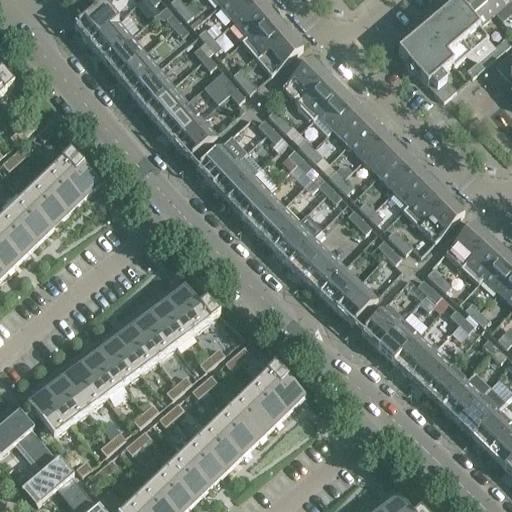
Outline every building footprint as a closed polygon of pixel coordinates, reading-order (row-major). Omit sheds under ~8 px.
[(156,0),(145,0),(146,0),(154,10),(161,5),(156,0)] [(212,0),(220,9),(231,0),(212,0)] [(234,26),(260,4),(257,0),(231,0),(220,9),(234,26)] [(463,0),(457,6),(479,32),(496,18),(480,0),(463,0)] [(480,0),(496,18),(511,4),(508,0),(480,0)] [(171,7),(172,9),(179,16),(185,11),(177,2),(171,7)] [(234,26),(248,42),(274,20),(260,4),(234,26)] [(474,66),(477,67),(480,65),(485,71),(498,61),(492,54),(496,51),(479,32),(457,6),(441,20),(470,54),(477,63),(474,66)] [(75,31),(89,49),(118,24),(104,7),(75,31)] [(193,21),(185,11),(179,16),(187,26),(193,21)] [(175,33),(181,28),(172,18),(166,23),(175,33)] [(271,81),(303,54),(274,20),(248,42),(243,47),(271,81)] [(441,20),(423,34),(452,69),(470,54),(441,20)] [(89,49),(103,65),(132,41),(131,39),(139,33),(128,21),(121,27),(118,24),(89,49)] [(189,37),(187,36),(181,28),(175,33),(183,43),(189,37)] [(198,39),(200,42),(205,47),(207,49),(214,43),(205,34),(198,39)] [(447,85),(442,78),(452,69),(423,34),(398,55),(428,90),(432,87),(438,93),(447,85)] [(103,65),(117,82),(146,57),(132,41),(103,65)] [(222,53),(214,43),(207,49),(213,57),(215,59),(222,53)] [(492,54),(498,61),(511,50),(505,43),(496,51),(492,54)] [(205,47),(194,56),(203,66),(209,61),(213,57),(207,49),(205,47)] [(117,82),(131,98),(160,74),(146,57),(117,82)] [(496,70),(501,77),(511,67),(511,58),(496,70)] [(211,75),(217,70),(209,61),(203,66),(211,75)] [(312,124),(342,95),(311,64),(282,93),(299,110),(297,112),(309,125),(311,123),(312,124)] [(467,75),(473,82),(485,71),(480,65),(477,67),(467,75)] [(511,78),(511,67),(501,77),(506,83),(510,80),(511,78)] [(240,87),(246,82),(237,73),(231,78),(240,87)] [(0,74),(0,102),(14,91),(0,74)] [(131,98),(145,115),(174,90),(160,74),(131,98)] [(222,76),(203,92),(218,109),(231,98),(237,93),(222,76)] [(254,92),(246,82),(240,87),(248,97),(254,92)] [(434,96),(439,102),(452,90),(447,85),(438,93),(434,96)] [(145,115),(160,131),(188,106),(174,90),(145,115)] [(439,102),(444,107),(457,96),(452,90),(439,102)] [(239,108),(245,103),(237,93),(231,98),(239,108)] [(312,124),(312,125),(327,140),(333,134),(357,110),(342,95),(312,124)] [(160,131),(174,148),(202,123),(188,106),(160,131)] [(348,150),(373,125),(357,110),(333,134),(348,150)] [(279,131),(285,126),(276,117),(270,122),(279,131)] [(188,165),(217,140),(202,123),(174,148),(188,165)] [(26,140),(36,132),(30,125),(20,133),(26,140)] [(363,165),(388,141),(373,125),(348,150),(363,165)] [(294,134),(285,126),(279,131),(288,140),(294,134)] [(273,134),(266,127),(260,132),(267,139),(273,134)] [(54,138),(47,130),(38,139),(44,146),(54,138)] [(17,148),(26,140),(20,133),(11,141),(17,148)] [(288,148),(280,141),(273,134),(267,139),(282,154),(288,148)] [(363,165),(378,180),(403,156),(388,141),(363,165)] [(224,148),(196,174),(212,191),(240,165),(246,158),(231,142),(224,148)] [(307,160),(313,154),(306,147),(300,153),(307,160)] [(29,160),(22,152),(12,160),(19,168),(29,160)] [(320,161),(313,154),(307,160),(314,167),(320,161)] [(297,169),(303,164),(294,155),(288,160),(297,169)] [(394,196),(418,171),(403,156),(378,180),(394,196)] [(240,165),(212,191),(227,207),(254,181),(262,173),(247,157),(246,158),(240,165)] [(84,204),(100,188),(70,158),(54,173),(84,204)] [(19,168),(12,160),(3,169),(9,176),(19,168)] [(312,173),(310,171),(303,164),(297,169),(306,178),(312,173)] [(336,178),(343,184),(352,175),(347,170),(339,170),(334,175),(336,178)] [(394,196),(409,211),(433,187),(418,171),(394,196)] [(68,219),(84,204),(54,173),(38,188),(68,219)] [(338,190),(343,185),(336,178),(331,183),(338,190)] [(254,181),(227,207),(242,222),(269,196),(254,181)] [(327,200),(333,194),(324,185),(318,190),(327,200)] [(350,192),(343,185),(338,190),(345,197),(350,192)] [(435,248),(465,218),(433,187),(409,211),(403,216),(435,248)] [(52,234),(68,219),(38,188),(23,203),(52,234)] [(342,203),(340,201),(333,194),(327,200),(336,208),(342,203)] [(269,196),(242,222),(257,238),(284,212),(269,196)] [(37,249),(52,234),(23,203),(7,218),(37,249)] [(359,212),(361,214),(368,221),(374,215),(365,207),(359,212)] [(284,212),(257,238),(273,254),(300,227),(284,212)] [(357,230),(363,224),(354,215),(348,221),(357,230)] [(383,225),(374,215),(368,221),(377,230),(383,225)] [(0,241),(21,264),(37,249),(7,218),(0,225),(0,241)] [(300,227),(273,254),(288,269),(315,242),(322,235),(307,220),(300,227)] [(372,233),(370,231),(363,224),(357,230),(366,239),(372,233)] [(483,283),(506,257),(474,227),(446,258),(478,288),(483,283)] [(395,248),(401,243),(392,234),(386,240),(395,248)] [(0,241),(0,272),(6,279),(21,264),(0,241)] [(315,242),(288,269),(304,285),(330,257),(315,242)] [(411,253),(401,243),(395,248),(406,259),(411,253)] [(387,260),(393,254),(384,245),(378,251),(387,260)] [(401,263),(400,261),(393,254),(387,260),(396,269),(401,263)] [(330,257),(304,285),(320,300),(346,272),(330,257)] [(511,282),(511,262),(506,257),(483,283),(499,297),(511,282)] [(346,272),(320,300),(336,315),(362,287),(346,272)] [(433,275),(427,280),(436,289),(442,283),(433,275)] [(511,282),(499,297),(511,309),(511,282)] [(442,283),(436,289),(446,297),(451,291),(442,283)] [(423,285),(418,291),(427,299),(433,293),(423,285)] [(362,287),(336,315),(352,330),(378,303),(362,287)] [(186,292),(168,305),(193,340),(220,320),(207,306),(200,311),(186,292)] [(436,308),(442,302),(433,293),(427,299),(436,308)] [(193,340),(168,305),(150,318),(176,353),(193,340)] [(470,308),(464,314),(469,319),(475,324),(480,317),(470,308)] [(378,354),(403,325),(387,310),(361,338),(378,354)] [(455,314),(449,320),(459,329),(465,323),(455,314)] [(403,325),(378,354),(394,368),(420,340),(427,332),(411,317),(403,325)] [(480,317),(475,324),(478,327),(483,331),(489,325),(480,317)] [(150,318),(133,331),(158,366),(176,353),(150,318)] [(469,319),(465,323),(474,331),(478,327),(475,324),(469,319)] [(465,323),(459,329),(468,338),(474,331),(465,323)] [(158,366),(133,331),(116,344),(141,378),(158,366)] [(511,347),(502,338),(497,344),(507,354),(511,348),(511,347)] [(410,383),(436,355),(420,340),(394,368),(410,383)] [(141,378),(116,344),(98,357),(124,391),(141,378)] [(492,359),(498,353),(488,344),(483,350),(492,359)] [(235,360),(241,367),(251,359),(245,352),(235,360)] [(209,361),(215,368),(225,360),(219,353),(209,361)] [(507,361),(505,360),(498,353),(492,359),(501,367),(507,361)] [(410,383),(426,398),(451,370),(436,355),(410,383)] [(98,357),(81,370),(106,404),(124,391),(98,357)] [(241,367),(235,360),(225,368),(232,375),(241,367)] [(206,377),(215,368),(209,361),(200,369),(206,377)] [(106,404),(81,370),(64,383),(89,417),(106,404)] [(275,370),(259,386),(289,417),(305,401),(275,370)] [(441,412),(467,385),(451,370),(426,398),(441,412)] [(457,427),(483,400),(490,393),(474,378),(467,385),(441,412),(457,427)] [(202,388),(208,396),(218,387),(212,380),(202,388)] [(176,389),(182,397),(192,388),(186,381),(176,389)] [(64,383),(46,395),(72,430),(89,417),(64,383)] [(259,386),(243,401),(273,432),(289,417),(259,386)] [(473,442),(499,415),(511,402),(496,387),(490,393),(483,400),(457,427),(473,442)] [(208,396),(202,388),(192,396),(198,404),(208,396)] [(173,405),(182,397),(176,389),(166,397),(173,405)] [(72,430),(46,395),(28,409),(54,443),(72,430)] [(243,401),(228,416),(257,447),(273,432),(243,401)] [(168,416),(175,424),(185,416),(178,408),(168,416)] [(143,417),(149,425),(159,416),(153,409),(143,417)] [(488,458),(511,433),(511,427),(499,415),(473,442),(488,458)] [(42,477),(57,465),(32,435),(34,433),(20,416),(0,432),(0,462),(17,448),(42,477)] [(175,424),(168,416),(159,424),(165,432),(175,424)] [(228,416),(212,431),(242,462),(257,447),(228,416)] [(139,433),(149,425),(143,417),(133,425),(139,433)] [(242,462),(212,431),(196,446),(226,477),(242,462)] [(511,433),(488,458),(503,473),(511,464),(511,433)] [(135,444),(142,452),(152,444),(145,436),(135,444)] [(110,445),(116,453),(126,444),(120,437),(110,445)] [(142,452),(135,444),(126,452),(132,460),(142,452)] [(106,461),(116,453),(110,445),(100,453),(106,461)] [(196,446),(181,461),(210,492),(226,477),(196,446)] [(181,461),(165,476),(195,507),(210,492),(181,461)] [(42,477),(24,492),(25,493),(26,492),(40,508),(38,509),(39,510),(57,495),(71,511),(96,511),(97,511),(72,482),(74,480),(59,463),(57,465),(42,477)] [(102,472),(109,480),(119,471),(112,464),(102,472)] [(511,481),(511,464),(503,473),(511,481)] [(82,481),(93,473),(86,465),(76,473),(82,481)] [(109,480),(102,472),(93,480),(99,488),(109,480)] [(165,476),(150,491),(169,511),(189,511),(195,507),(165,476)] [(169,511),(150,491),(134,506),(139,511),(169,511)] [(407,511),(400,501),(385,511),(407,511)]
